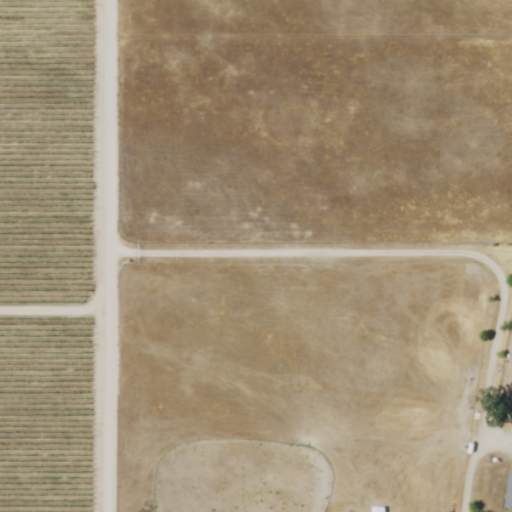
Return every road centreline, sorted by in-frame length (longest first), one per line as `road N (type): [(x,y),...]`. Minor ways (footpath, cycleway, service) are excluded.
road 1 (residential): [(107,250),(466,252),(500,261),(504,295)]
road 2 (residential): [(107,511),(107,250)]
road 3 (residential): [(107,250),(105,0)]
